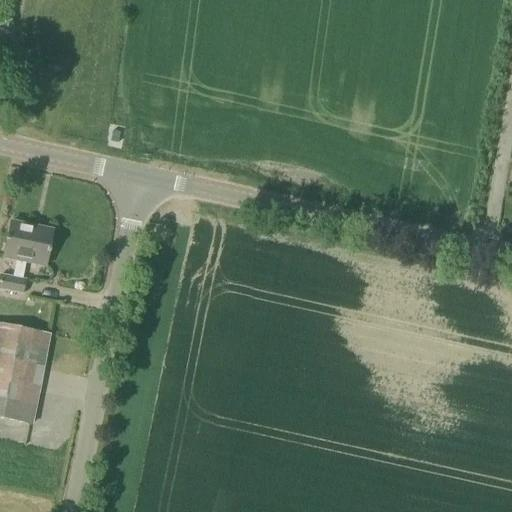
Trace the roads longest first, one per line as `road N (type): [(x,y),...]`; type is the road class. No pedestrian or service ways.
road 1 (tertiary): [(511,261),(137,181)]
road 2 (tertiary): [(74,511),(137,181)]
road 3 (tertiary): [(137,181),(0,151)]
